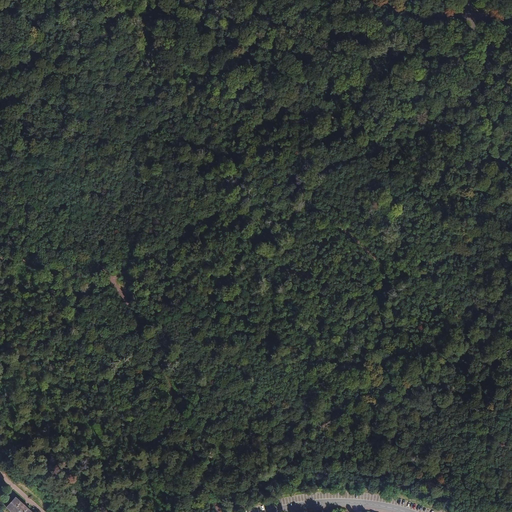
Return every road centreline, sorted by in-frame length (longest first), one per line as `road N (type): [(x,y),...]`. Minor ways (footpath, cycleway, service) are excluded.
road 1 (track): [(83,0),(114,39),(111,67),(140,124),(163,144),(234,158),(285,179),(376,262),(385,277),(391,342),(364,411),(365,432),(378,446),(415,447),(484,425),(511,440)]
road 2 (track): [(0,357),(69,300),(113,286),(204,217),(240,213),(285,179),(322,165),(511,108)]
road 3 (track): [(220,511),(167,383),(113,286),(63,225),(0,172)]
road 4 (track): [(383,366),(277,354),(113,286)]
road 5 (track): [(282,0),(249,41),(250,89),(302,113),(363,120),(374,151)]
road 6 (track): [(511,371),(438,511)]
road 7 (track): [(511,17),(471,22),(365,0)]
road 8 (residential): [(406,511),(337,501),(274,511)]
road 9 (track): [(511,349),(389,353)]
